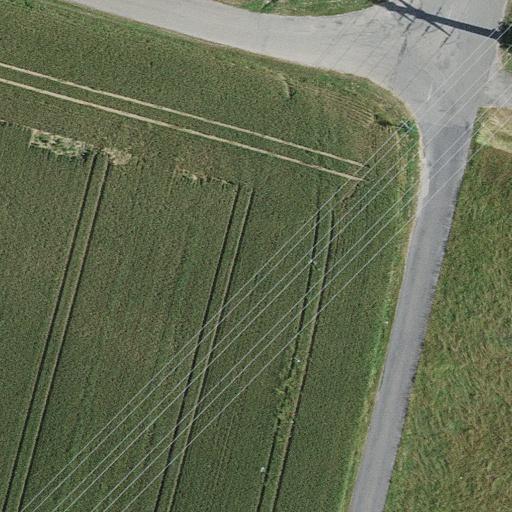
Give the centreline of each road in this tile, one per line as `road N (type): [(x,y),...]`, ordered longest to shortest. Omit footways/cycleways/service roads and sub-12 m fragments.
road 1 (unclassified): [(447,68),(431,222),(366,511)]
road 2 (residential): [(447,68),(141,0)]
